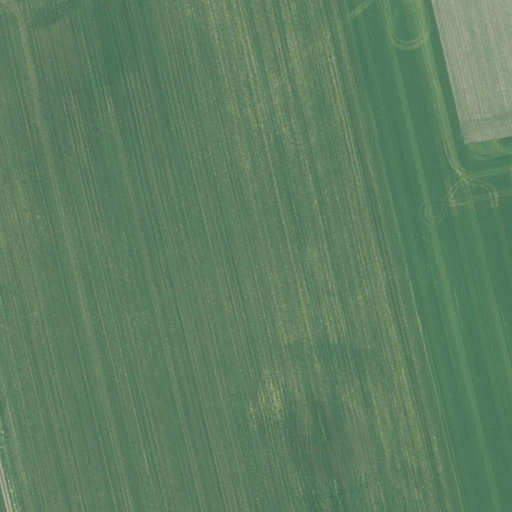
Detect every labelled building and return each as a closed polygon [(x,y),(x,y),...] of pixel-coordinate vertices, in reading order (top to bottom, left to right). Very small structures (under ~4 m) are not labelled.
[(36,356),(45,356),(44,343),(35,344),(36,356)] [(95,376),(103,374),(102,369),(103,369),(100,355),(85,358),(89,373),(93,372),(95,376)] [(71,368),(45,373),(49,390),(74,384),(71,368)] [(81,459),(75,461),(76,467),(83,466),(81,459)] [(88,471),(97,469),(96,460),(86,462),(88,471)] [(15,474),(18,484),(24,482),(22,473),(15,474)] [(113,504),(119,504),(120,500),(113,499),(114,496),(106,496),(105,501),(113,501),(113,504)]
